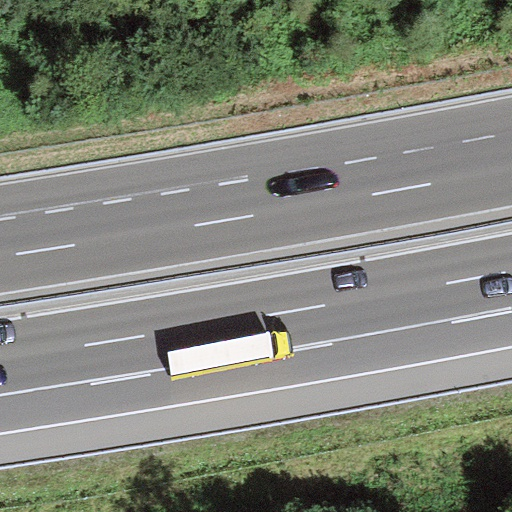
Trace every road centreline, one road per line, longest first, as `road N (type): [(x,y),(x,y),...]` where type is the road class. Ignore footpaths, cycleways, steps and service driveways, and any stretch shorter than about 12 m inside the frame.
road 1 (motorway): [(0,358),(511,270)]
road 2 (motorway): [(511,168),(0,256)]
